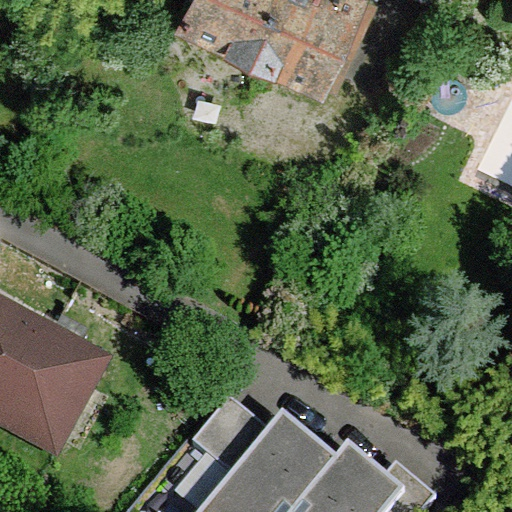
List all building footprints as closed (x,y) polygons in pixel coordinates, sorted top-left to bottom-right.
[(188,0),(183,11),(251,41),(270,0),(188,0)] [(270,0),(251,41),(326,76),(350,20),(362,25),(373,0),(270,0)] [(0,308),(0,421),(56,452),(103,364),(0,308)] [(226,472),(263,428),(231,402),(196,447),(226,472)] [(301,511),(339,467),(284,421),(272,436),(263,428),(226,472),(235,481),(208,511),(301,511)] [(350,453),(339,467),(301,511),(394,511),(406,498),(386,482),(350,453)] [(397,468),(386,482),(406,498),(394,511),(428,511),(437,501),(397,468)]
